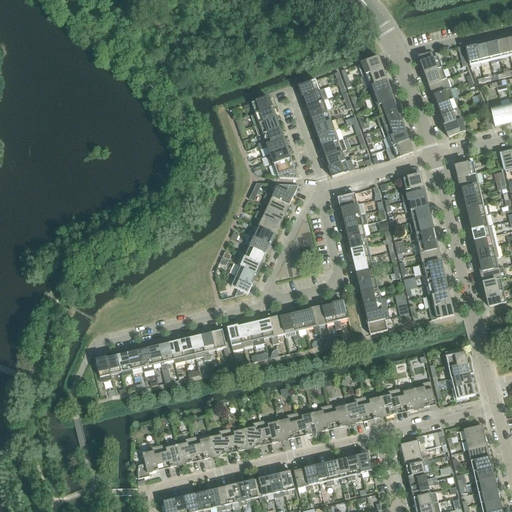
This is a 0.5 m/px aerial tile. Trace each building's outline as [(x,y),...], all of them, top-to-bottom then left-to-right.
[(506,40),(496,42),(500,60),(510,57),(506,40)] [(496,42),(486,44),(490,62),(500,60),(496,42)] [(486,44),(476,47),(480,64),(490,62),(486,44)] [(476,47),(466,49),(470,67),(480,64),(476,47)] [(431,55),(419,58),(425,75),(442,69),(438,58),(433,60),(431,55)] [(379,59),(358,66),(363,78),(366,76),(383,70),(379,59)] [(442,69),(425,75),(430,87),(446,81),(442,69)] [(383,70),(366,76),(370,88),(387,81),(383,70)] [(345,71),(341,72),(346,84),(350,82),(345,71)] [(387,81),(370,88),(374,98),(391,92),(387,81)] [(446,81),(430,87),(433,97),(450,91),(446,81)] [(316,82),(299,88),(303,98),(320,92),(316,82)] [(450,91),(433,97),(437,107),(458,100),(458,99),(455,89),(450,91)] [(320,92),(303,98),(306,108),(323,102),(328,100),(324,90),(320,92)] [(374,98),(369,99),(373,110),(378,108),(395,102),(391,92),(374,98)] [(269,99),(244,108),(245,111),(253,108),(256,115),(273,109),(269,99)] [(458,100),(437,107),(441,117),(458,111),(461,110),(458,100)] [(500,103),(501,107),(505,125),(511,123),(511,109),(511,105),(510,100),(500,103)] [(483,101),(479,103),(484,113),(488,112),(487,109),(483,101)] [(323,102),(306,108),(310,118),(327,112),(323,102)] [(395,102),(378,108),(381,118),(398,112),(395,102)] [(501,107),(490,110),(495,127),(505,125),(501,107)] [(273,109),(256,115),(251,117),(255,127),(260,125),(276,119),(273,109)] [(458,111),(441,117),(444,127),(461,121),(458,111)] [(327,112),(310,118),(314,128),(331,122),(327,112)] [(398,112),(381,118),(377,120),(380,130),(381,129),(402,122),(398,112)] [(276,119),(260,125),(255,127),(259,137),(263,136),(263,135),(280,129),(276,119)] [(461,121),(444,127),(449,139),(465,133),(461,121)] [(331,122),(314,128),(318,139),(334,133),(331,122)] [(402,122),(381,129),(385,140),(389,138),(406,132),(402,122)] [(280,129),(263,135),(263,136),(266,143),(267,146),(284,139),(280,129)] [(245,131),(240,133),(242,140),(248,138),(245,131)] [(334,133),(318,139),(321,149),(343,141),(339,131),(334,133)] [(406,132),(389,138),(393,148),(409,142),(406,132)] [(266,143),(258,145),(260,151),(268,148),(271,155),(287,150),(284,139),(267,146),(266,143)] [(343,141),(321,149),(325,159),(342,153),(347,151),(343,141)] [(409,142),(393,148),(397,160),(414,154),(409,142)] [(271,155),(266,157),(270,168),(274,166),(291,160),(287,150),(271,155)] [(342,153),(325,159),(329,169),(345,163),(342,153)] [(511,154),(511,153),(501,155),(505,173),(511,170),(511,154)] [(279,180),(299,180),(291,160),(274,166),(279,180)] [(345,163),(329,169),(332,179),(349,173),(345,163)] [(473,163),(456,167),(458,179),(476,175),(473,163)] [(476,175),(458,179),(461,190),(478,186),(483,185),(481,174),(476,175)] [(421,176),(403,180),(406,192),(423,188),(421,176)] [(267,193),(265,196),(289,207),(299,187),(287,186),(284,192),(278,189),(274,196),(267,193)] [(478,186),(461,190),(463,200),(481,196),(478,186)] [(423,188),(406,192),(409,202),(426,198),(423,188)] [(355,195),(338,199),(340,210),(358,206),(355,195)] [(264,199),(272,202),(268,209),(285,217),(289,207),(265,196),(264,199)] [(481,196),(463,200),(466,211),(483,207),(481,196)] [(409,202),(405,203),(407,214),(411,213),(428,209),(426,198),(409,202)] [(358,206),(340,210),(343,221),(360,216),(358,206)] [(483,207),(466,211),(468,221),(486,217),(491,216),(488,206),(483,207)] [(258,213),(256,216),(280,227),(285,217),(268,209),(265,216),(258,213)] [(428,209),(411,213),(414,223),(431,219),(428,209)] [(360,216),(343,221),(345,231),(368,226),(365,215),(360,216)] [(255,218),(262,222),(259,229),(275,236),(280,227),(256,216),(255,218)] [(486,217),(468,221),(471,232),(488,228),(486,217)] [(414,223),(410,224),(412,235),(416,234),(433,230),(431,219),(414,223)] [(368,226),(345,231),(348,242),(365,237),(370,236),(368,226)] [(488,228),(471,232),(473,242),(496,237),(493,227),(488,228)] [(247,235),(251,237),(255,239),(271,246),(275,236),(259,229),(256,236),(248,232),(247,235)] [(433,230),(416,234),(419,244),(436,240),(433,230)] [(234,234),(231,239),(236,242),(239,236),(234,234)] [(251,237),(246,247),(250,248),(266,256),(271,246),(255,239),(251,237)] [(365,237),(348,242),(350,252),(368,248),(365,237)] [(496,237),(473,242),(476,253),(498,248),(496,237)] [(436,240),(419,244),(421,255),(438,251),(436,240)] [(239,252),(238,255),(242,257),(246,258),(262,266),(266,256),(250,248),(247,255),(239,252)] [(368,248),(350,252),(353,263),(370,258),(368,248)] [(498,248),(476,253),(478,263),(496,259),(501,258),(498,248)] [(438,251),(421,255),(423,265),(441,261),(438,251)] [(237,266),(241,268),(257,276),(262,266),(246,258),(242,257),(237,266)] [(370,258),(353,263),(355,273),(373,269),(370,258)] [(496,259),(478,263),(481,274),(498,270),(496,259)] [(423,265),(419,266),(421,277),(426,276),(443,272),(441,261),(423,265)] [(236,265),(231,275),(253,285),(257,276),(241,268),(237,266),(236,265)] [(373,269),(355,273),(358,284),(375,279),(373,269)] [(498,270),(481,274),(483,284),(501,280),(506,279),(503,269),(498,270)] [(443,272),(426,276),(429,286),(446,282),(443,272)] [(231,275),(229,274),(228,277),(235,281),(232,288),(245,294),(248,295),(253,285),(231,275)] [(375,279),(358,284),(360,294),(378,290),(375,279)] [(501,280),(483,284),(486,296),(504,292),(501,280)] [(446,282),(429,286),(431,297),(448,293),(446,282)] [(378,290),(360,294),(363,305),(380,300),(378,290)] [(504,292),(486,296),(489,308),(506,304),(504,292)] [(431,297),(426,298),(429,310),(434,309),(451,305),(448,293),(431,297)] [(380,300),(363,305),(365,315),(383,311),(380,300)] [(344,303),(333,305),(337,323),(340,322),(348,320),(344,303)] [(333,305),(323,308),(327,325),(334,323),(335,327),(341,326),(340,322),(337,323),(333,305)] [(451,305),(434,309),(429,310),(432,322),(454,316),(451,305)] [(319,327),(327,325),(323,308),(312,310),(316,328),(313,328),(314,332),(320,331),(319,327)] [(312,310),(301,313),(306,330),(313,328),(316,328),(312,310)] [(383,311),(365,315),(368,326),(385,321),(383,311)] [(301,313),(291,315),(295,332),(298,332),(306,330),(301,313)] [(297,341),(300,340),(298,332),(295,332),(291,315),(280,318),(285,335),(286,339),(293,337),(294,341),(297,347),(299,346),(297,341)] [(274,337),(271,338),(272,342),(278,341),(277,337),(285,335),(280,318),(270,320),(274,337)] [(271,338),(274,337),(270,320),(259,323),(264,340),(271,338)] [(385,321),(368,326),(370,336),(388,332),(385,321)] [(256,342),(257,346),(254,346),(254,347),(265,345),(264,340),(259,323),(249,325),(253,342),(256,342)] [(254,346),(257,346),(256,342),(253,342),(249,325),(238,328),(244,349),(254,346)] [(238,328),(228,330),(233,352),(244,350),(244,349),(238,328)] [(223,331),(212,334),(216,351),(223,349),(225,358),(229,357),(223,331)] [(206,354),(203,354),(204,358),(210,357),(209,353),(216,351),(212,334),(201,336),(206,354)] [(203,354),(206,354),(201,336),(191,339),(195,356),(196,360),(204,358),(203,354)] [(191,339),(180,341),(186,363),(196,360),(195,356),(191,339)] [(180,341),(170,344),(174,361),(175,365),(186,363),(180,341)] [(164,364),(161,364),(161,368),(168,367),(167,363),(174,361),(170,344),(159,346),(164,364)] [(161,364),(164,364),(159,346),(149,349),(153,366),(161,364)] [(147,376),(147,373),(154,371),(153,366),(149,349),(138,351),(143,369),(146,368),(147,372),(140,373),(141,378),(147,376)] [(464,349),(445,354),(446,359),(449,369),(468,365),(465,354),(466,354),(465,354),(464,350),(464,349)] [(138,351),(128,354),(132,371),(140,369),(140,373),(147,372),(146,368),(143,369),(138,351)] [(128,354),(117,356),(122,374),(122,378),(133,375),(132,371),(128,354)] [(117,356),(107,359),(111,376),(122,374),(117,356)] [(107,359),(96,361),(101,384),(112,381),(111,376),(107,359)] [(468,365),(449,369),(451,380),(470,375),(474,375),(471,364),(468,365)] [(470,375),(451,380),(454,390),(473,386),(470,375)] [(422,388),(414,390),(419,410),(436,406),(431,383),(422,385),(422,388)] [(473,386),(454,390),(456,401),(475,397),(473,386)] [(405,389),(396,391),(402,414),(419,410),(414,390),(406,392),(405,389)] [(388,393),(389,396),(380,398),(385,418),(402,414),(396,391),(388,393)] [(371,397),(363,399),(368,422),(385,418),(380,398),(372,400),(371,397)] [(355,405),(347,406),(351,426),(368,422),(363,399),(354,401),(355,405)] [(346,403),(329,407),(334,430),(351,426),(347,406),(346,403)] [(321,413),(313,415),(317,434),(334,430),(329,407),(320,409),(321,413)] [(317,434),(313,415),(304,416),(304,413),(295,415),(300,438),(317,434)] [(287,421),(279,423),(283,442),(300,438),(295,415),(286,417),(287,421)] [(283,442),(279,423),(271,424),(270,421),(261,423),(267,446),(283,442)] [(252,425),(253,429),(245,431),(250,450),(267,446),(261,423),(252,425)] [(482,426),(463,431),(466,442),(485,437),(482,426)] [(236,429),(227,431),(233,454),(250,450),(245,431),(237,432),(236,429)] [(219,437),(211,439),(216,458),(233,454),(227,431),(218,433),(219,437)] [(446,447),(443,433),(438,434),(441,448),(442,448),(446,447)] [(216,458),(211,439),(203,441),(202,437),(193,439),(199,462),(216,458)] [(417,442),(401,446),(403,457),(421,453),(419,446),(424,445),(422,437),(416,439),(417,442)] [(485,437),(466,442),(469,452),(488,448),(485,437)] [(185,445),(177,447),(182,466),(199,462),(193,439),(185,441),(185,445)] [(168,445),(159,447),(165,470),(182,466),(177,447),(169,449),(168,445)] [(151,453),(143,455),(145,466),(139,467),(138,480),(138,481),(151,478),(150,474),(165,470),(159,447),(151,449),(151,453)] [(488,448),(469,452),(471,463),(490,458),(488,448)] [(421,453),(403,457),(406,467),(428,462),(427,458),(422,460),(421,453)] [(357,457),(361,475),(368,473),(370,478),(374,477),(368,454),(357,457)] [(355,476),(361,475),(357,457),(347,460),(352,482),(356,481),(355,476)] [(490,458),(471,463),(474,473),(492,469),(490,458)] [(347,460),(336,462),(340,480),(347,478),(349,483),(352,482),(347,460)] [(426,474),(424,467),(435,464),(434,461),(428,462),(406,467),(408,478),(426,474)] [(336,462),(326,465),(331,487),(335,486),(334,481),(340,480),(336,462)] [(326,465),(315,467),(319,485),(326,483),(328,488),(331,487),(326,465)] [(314,491),(313,486),(319,485),(315,467),(305,470),(310,492),(314,491)] [(492,469),(474,473),(476,484),(495,479),(492,469)] [(305,470),(294,472),(298,490),(305,488),(307,493),(310,492),(305,470)] [(291,473),(280,475),(285,497),(289,496),(288,492),(295,490),(291,473)] [(426,474),(408,478),(411,488),(433,483),(432,479),(427,481),(426,474)] [(280,475),(269,478),(274,495),(280,494),(281,498),(285,497),(280,475)] [(269,478),(259,480),(264,502),(268,501),(267,497),(274,495),(269,478)] [(495,479),(476,484),(478,494),(497,490),(495,479)] [(259,480),(248,483),(253,500),(259,499),(260,503),(264,502),(259,480)] [(248,483),(238,485),(243,507),(247,506),(246,502),(253,500),(248,483)] [(431,495),(429,488),(434,487),(433,483),(411,488),(413,499),(431,495)] [(238,485),(227,488),(231,505),(238,504),(239,508),(243,507),(238,485)] [(225,507),(231,505),(227,488),(217,490),(221,511),(223,511),(226,511),(225,507)] [(221,511),(217,490),(206,493),(210,511),(217,509),(217,511),(221,511)] [(497,490),(478,494),(481,505),(500,500),(497,490)] [(203,511),(210,511),(206,493),(196,495),(199,511),(203,511)] [(431,495),(413,499),(416,509),(438,504),(436,493),(431,495)] [(199,511),(196,495),(185,498),(188,511),(199,511)] [(188,511),(185,498),(175,500),(177,511),(188,511)] [(177,511),(175,500),(164,503),(165,511),(177,511)] [(500,500),(481,505),(482,511),(498,511),(503,511),(500,500)]
